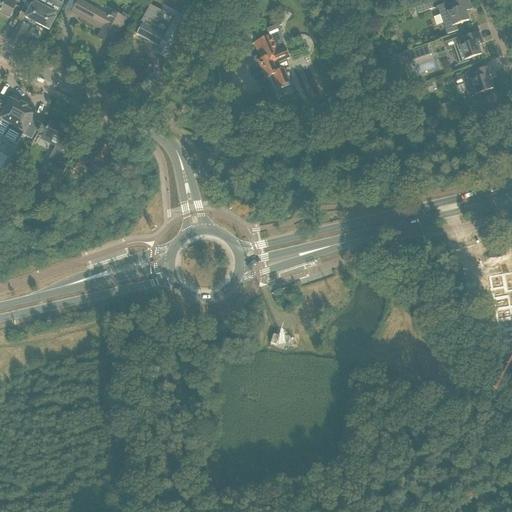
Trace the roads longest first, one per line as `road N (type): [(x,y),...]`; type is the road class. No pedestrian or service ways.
road 1 (secondary): [(511,182),(236,249)]
road 2 (secondary): [(239,266),(511,196)]
road 3 (tertiary): [(185,181),(175,149),(158,132),(0,50)]
road 4 (track): [(511,403),(370,246)]
road 5 (secondary): [(0,318),(174,283)]
road 6 (secondary): [(169,260),(0,306)]
